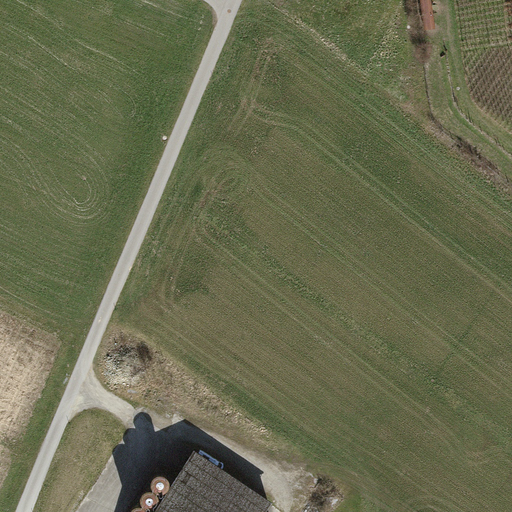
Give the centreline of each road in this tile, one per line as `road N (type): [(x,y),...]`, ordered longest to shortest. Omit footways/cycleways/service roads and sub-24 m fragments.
road 1 (track): [(23,511),(235,0)]
road 2 (track): [(277,511),(285,495),(204,442),(150,432),(75,385)]
